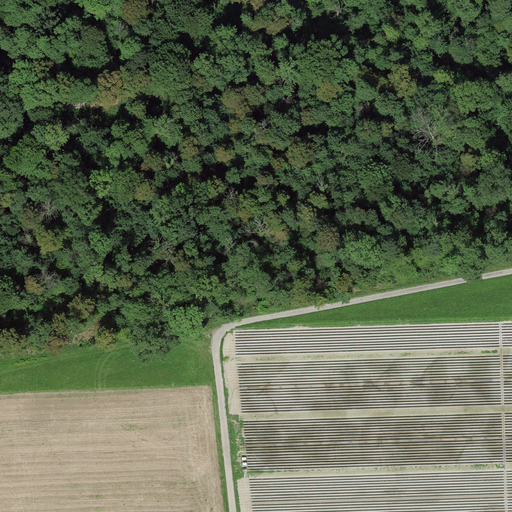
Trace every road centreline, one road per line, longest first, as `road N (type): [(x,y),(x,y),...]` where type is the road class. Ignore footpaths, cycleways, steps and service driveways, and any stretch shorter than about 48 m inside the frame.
road 1 (track): [(0,110),(511,68)]
road 2 (track): [(233,511),(213,343),(229,320),(511,268)]
